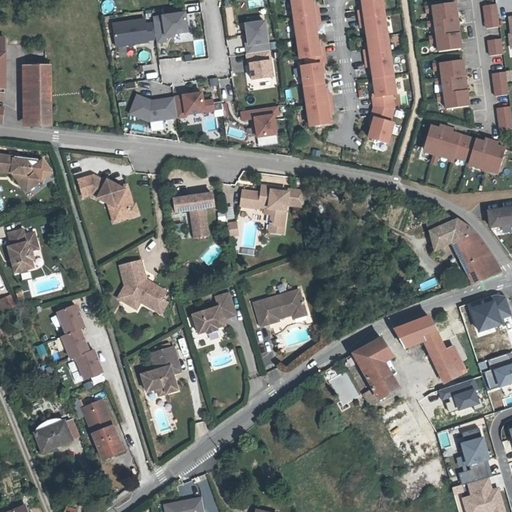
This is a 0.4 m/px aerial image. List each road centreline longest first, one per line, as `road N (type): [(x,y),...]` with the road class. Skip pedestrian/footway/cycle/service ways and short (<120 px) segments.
road 1 (residential): [(511,273),(475,224),(415,193),(163,149),(0,131)]
road 2 (unclassified): [(268,402),(372,334),(511,280)]
road 3 (unclassified): [(113,511),(268,402)]
road 4 (residential): [(470,0),(486,127),(438,117)]
road 5 (residential): [(338,0),(357,132)]
road 6 (residential): [(319,511),(268,402)]
